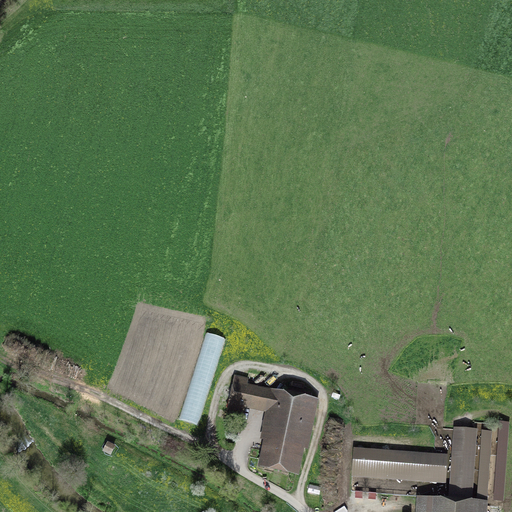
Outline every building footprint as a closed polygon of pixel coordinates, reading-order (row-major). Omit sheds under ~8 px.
[(218,349),(199,345),(180,433),(199,437),(218,349)] [(272,430),(265,462),(293,468),(307,402),(272,394),(272,392),(236,385),(231,410),(241,413),(243,404),(267,409),(263,428),(272,430)] [(509,425),(501,424),(496,500),(503,500),(509,425)] [(475,498),(480,432),(461,431),(459,460),(457,488),(456,497),(475,498)] [(491,432),(484,432),(479,498),(486,499),(491,432)] [(457,488),(459,460),(358,452),(356,481),(457,488)] [(477,511),(478,505),(434,502),(434,500),(420,499),(419,511),(477,511)]
